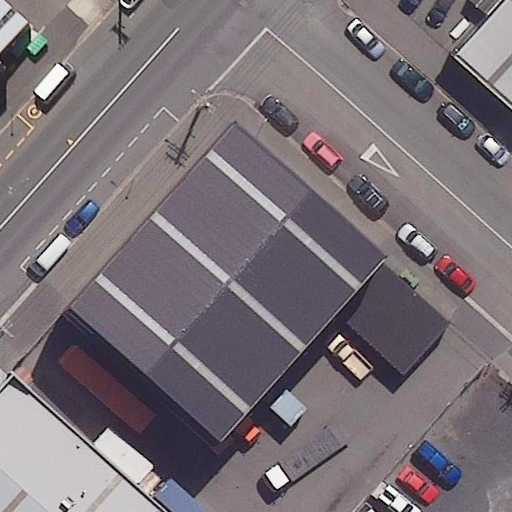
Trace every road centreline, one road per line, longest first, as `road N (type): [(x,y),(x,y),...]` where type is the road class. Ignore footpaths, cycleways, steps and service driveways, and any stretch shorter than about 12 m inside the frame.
road 1 (unclassified): [(255,0),(511,226)]
road 2 (tertiary): [(200,0),(0,223)]
